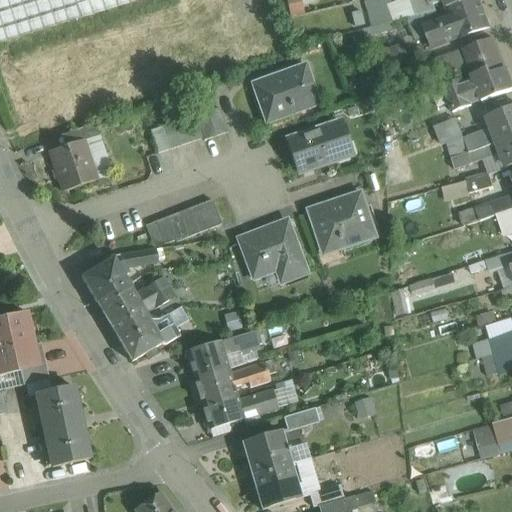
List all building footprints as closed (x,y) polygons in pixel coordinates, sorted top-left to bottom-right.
[(284,44),(268,0),(170,0),(0,58),(0,64),(23,133),(284,44)] [(0,0),(0,43),(139,0),(0,0)] [(304,12),(302,0),(289,0),(292,14),(304,12)] [(414,0),(418,10),(435,4),(445,1),(447,8),(469,0),(414,0)] [(469,0),(447,8),(450,16),(440,19),(424,25),(433,49),(459,39),(459,40),(489,29),(478,0),(469,0)] [(435,4),(418,10),(420,17),(421,17),(437,12),(435,4)] [(437,12),(421,17),(424,25),(440,19),(437,12)] [(493,39),(463,50),(463,51),(470,70),(473,76),(488,70),(490,76),(505,70),(493,39)] [(463,51),(441,59),(449,78),(470,70),(463,51)] [(306,65),(253,84),(266,122),(319,103),(306,65)] [(490,76),(488,70),(473,76),(475,83),(467,86),(474,104),(482,101),(511,90),(511,88),(505,70),(490,76)] [(464,80),(443,88),(452,113),(474,104),(467,86),(464,80)] [(218,108),(207,112),(215,137),(227,132),(218,108)] [(511,109),(489,118),(496,135),(489,138),(492,146),(511,137),(511,109)] [(207,112),(196,116),(203,138),(204,140),(215,137),(207,112)] [(196,116),(184,120),(192,142),(203,138),(196,116)] [(445,156),(465,152),(458,118),(438,122),(445,156)] [(184,120),(173,123),(180,146),(192,142),(184,120)] [(340,121),(288,139),(300,173),(336,161),(334,154),(350,148),(340,121)] [(173,123),(162,127),(169,150),(180,146),(173,123)] [(486,131),(471,137),(476,151),(492,146),(489,138),(486,131)] [(511,137),(492,146),(495,154),(502,151),(509,168),(511,166),(511,137)] [(85,141),(49,153),(63,192),(98,180),(85,141)] [(492,146),(476,151),(481,166),(497,160),(495,154),(492,146)] [(490,175),(467,181),(470,194),(493,188),(490,175)] [(361,193),(313,209),(326,247),(340,242),(342,249),(376,238),(361,193)] [(511,197),(492,204),(497,216),(511,211),(511,197)] [(213,200),(201,205),(210,229),(222,224),(213,200)] [(210,229),(201,205),(190,209),(199,233),(210,229)] [(190,209),(179,213),(188,237),(199,233),(190,209)] [(511,211),(497,216),(504,235),(511,233),(511,211)] [(179,213),(167,218),(176,240),(176,242),(188,237),(179,213)] [(167,218),(156,222),(165,244),(176,240),(167,218)] [(287,221),(238,239),(254,279),(281,269),(286,282),(307,274),(287,221)] [(156,222),(145,226),(154,248),(165,244),(156,222)] [(155,250),(112,257),(113,260),(117,267),(117,266),(123,277),(127,274),(125,270),(129,267),(157,263),(155,250)] [(113,260),(82,278),(96,302),(112,293),(115,299),(131,290),(123,277),(117,266),(117,267),(113,260)] [(163,278),(134,295),(138,303),(145,300),(168,287),(163,278)] [(168,287),(145,300),(138,303),(145,314),(155,308),(156,310),(174,298),(168,287)] [(115,299),(112,293),(96,302),(107,321),(138,303),(134,295),(131,290),(115,299)] [(138,303),(107,321),(118,339),(149,321),(145,314),(138,303)] [(26,315),(0,320),(0,375),(20,371),(37,367),(37,366),(33,346),(31,347),(24,316),(26,316),(26,315)] [(185,318),(161,333),(168,344),(178,338),(183,347),(197,339),(185,318)] [(149,321),(118,339),(132,362),(162,344),(165,346),(168,344),(161,333),(157,335),(149,321)] [(235,338),(186,353),(194,380),(229,370),(223,350),(232,353),(239,351),(235,338)] [(511,349),(494,355),(499,376),(511,372),(511,349)] [(264,364),(245,370),(249,382),(251,388),(270,382),(264,364)] [(37,367),(20,371),(23,386),(49,380),(46,365),(37,366),(37,367)] [(229,370),(194,380),(202,407),(237,396),(234,387),(249,382),(245,370),(230,374),(229,370)] [(73,387),(36,395),(52,468),(89,460),(73,387)] [(273,391),(254,397),(257,409),(259,414),(278,409),(273,391)] [(237,396),(202,407),(209,430),(244,419),(242,414),(257,409),(254,397),(239,401),(237,396)] [(315,409),(286,417),(290,430),(319,422),(315,409)] [(511,419),(493,425),(499,445),(511,441),(511,419)] [(281,431),(242,443),(253,476),(295,464),(290,448),(286,449),(281,431)] [(295,464),(253,476),(263,510),(301,499),(297,485),(302,483),(295,464)] [(340,486),(309,495),(313,508),(319,506),(344,499),(340,486)] [(172,511),(160,494),(135,511),(172,511)] [(344,499),(319,506),(320,511),(352,511),(357,511),(354,496),(344,499)]
